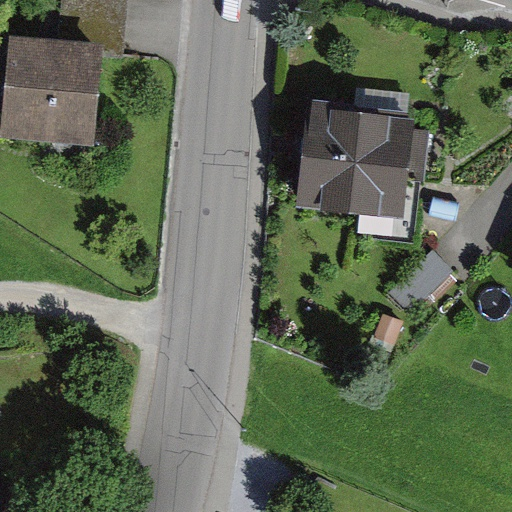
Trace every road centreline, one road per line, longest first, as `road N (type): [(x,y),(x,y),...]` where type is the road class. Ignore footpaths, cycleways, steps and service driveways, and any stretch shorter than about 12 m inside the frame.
road 1 (tertiary): [(230,0),(199,333),(159,511)]
road 2 (track): [(0,296),(46,295),(199,333)]
